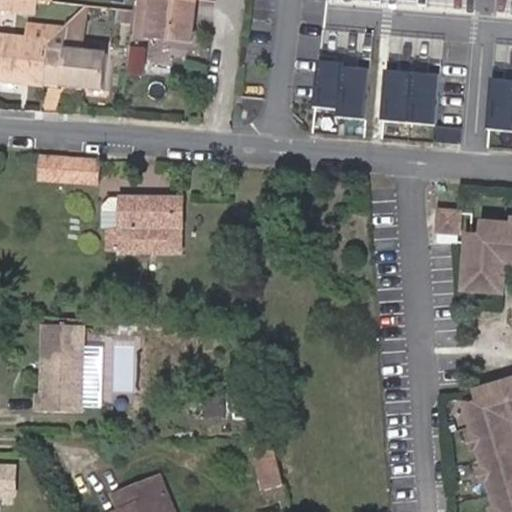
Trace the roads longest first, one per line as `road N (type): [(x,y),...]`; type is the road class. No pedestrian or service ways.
road 1 (residential): [(415,157),(433,511)]
road 2 (residential): [(0,127),(275,147)]
road 3 (residential): [(290,11),(511,27)]
road 4 (residential): [(275,147),(415,157)]
road 5 (residential): [(275,147),(290,11)]
